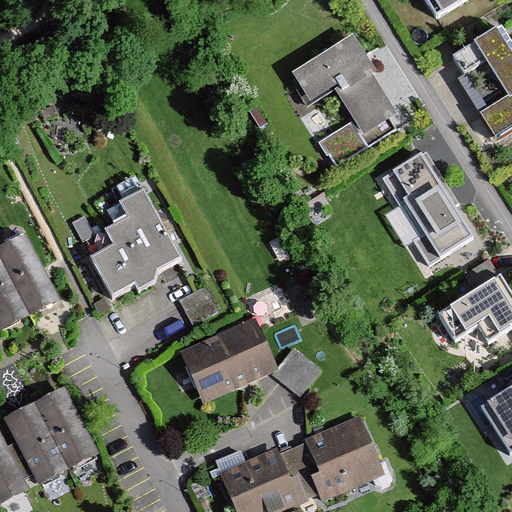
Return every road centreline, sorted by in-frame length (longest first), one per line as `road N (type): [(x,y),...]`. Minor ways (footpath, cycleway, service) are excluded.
road 1 (residential): [(372,0),(511,226)]
road 2 (residential): [(177,511),(92,343)]
